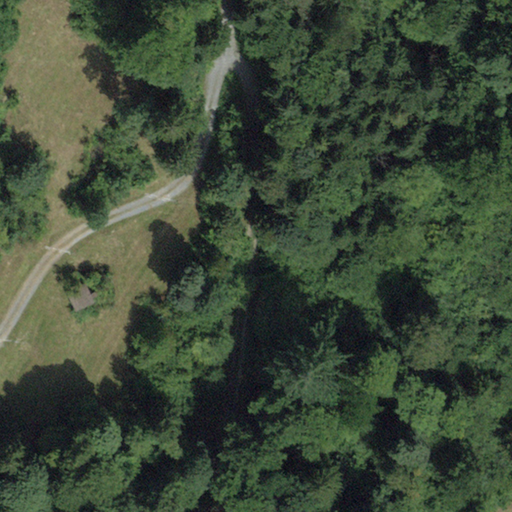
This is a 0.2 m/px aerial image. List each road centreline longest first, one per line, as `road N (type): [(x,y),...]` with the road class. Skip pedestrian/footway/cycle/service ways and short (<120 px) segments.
road 1 (track): [(227,511),(259,158),(247,72),(225,49)]
road 2 (track): [(0,335),(59,249),(185,178),(209,116),(228,0)]
